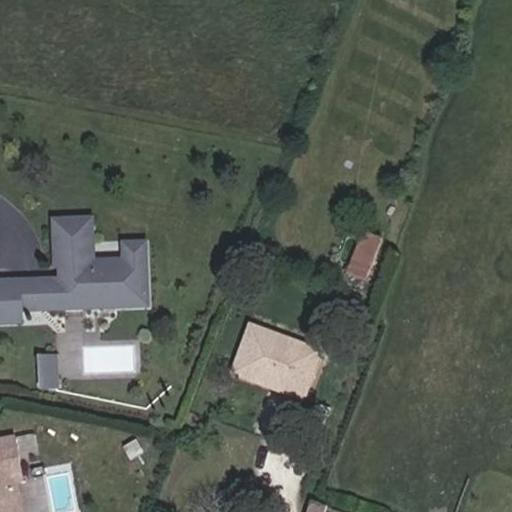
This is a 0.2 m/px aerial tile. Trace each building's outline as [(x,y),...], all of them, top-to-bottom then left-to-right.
[(90,260),(88,217),(59,219),(52,226),(54,264),(68,264),(69,278),(42,279),(43,307),(92,305),(91,289),(124,288),(124,303),(145,302),(142,241),(121,242),(122,258),(90,260)] [(361,277),(375,238),(344,227),(329,263),(361,277)] [(43,307),(42,279),(17,280),(18,308),(43,307)] [(18,308),(17,280),(0,280),(0,320),(19,320),(18,308)] [(317,351),(247,326),(243,336),(313,362),(317,351)] [(313,362),(243,336),(229,374),(300,400),(313,362)] [(56,378),(55,357),(38,357),(39,378),(56,378)] [(56,387),(56,378),(39,378),(40,387),(56,387)] [(22,480),(14,438),(0,440),(0,511),(17,511),(12,482),(22,480)] [(315,511),(318,504),(305,500),(300,511),(315,511)]
